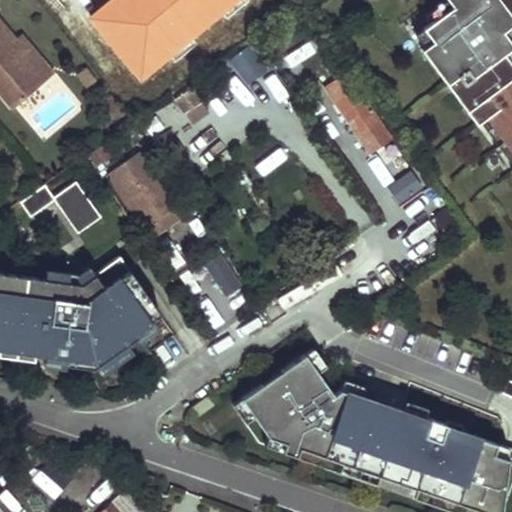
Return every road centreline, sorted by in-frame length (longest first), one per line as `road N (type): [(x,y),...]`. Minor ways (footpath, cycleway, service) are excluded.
road 1 (residential): [(396,235),(365,272),(118,437)]
road 2 (unknown): [(198,140),(249,111),(277,111),(373,231),(365,272)]
road 3 (residential): [(336,511),(118,437)]
road 4 (residential): [(118,437),(0,400)]
